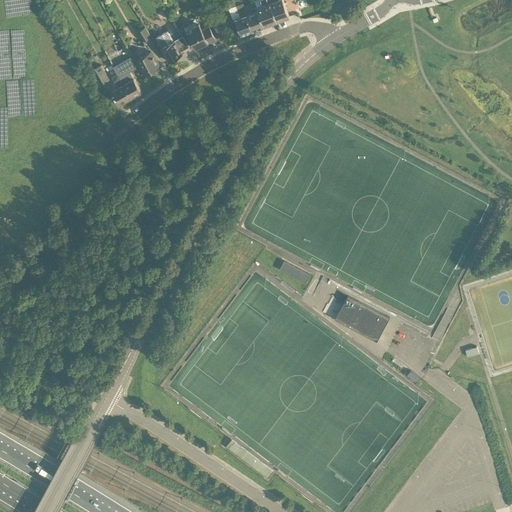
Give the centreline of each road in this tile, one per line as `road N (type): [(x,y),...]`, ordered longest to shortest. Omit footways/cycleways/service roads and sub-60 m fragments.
road 1 (tertiary): [(105,399),(256,123),(293,73),(334,38)]
road 2 (residential): [(334,38),(317,27),(284,34),(193,72),(127,120)]
road 3 (residential): [(281,511),(105,399)]
road 4 (tertiary): [(44,511),(105,399)]
